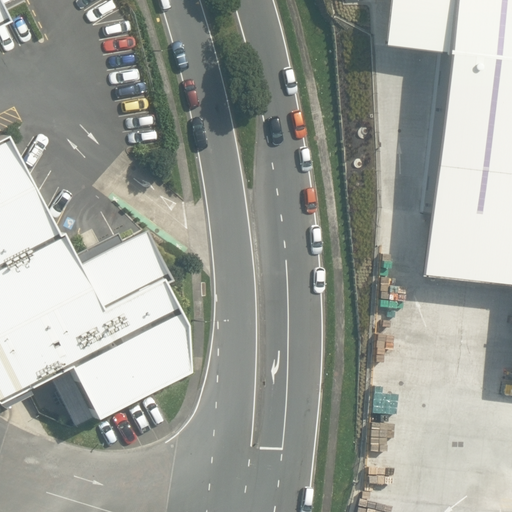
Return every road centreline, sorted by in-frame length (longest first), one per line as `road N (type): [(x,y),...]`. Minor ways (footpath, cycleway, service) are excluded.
road 1 (unclassified): [(226,511),(236,342),(232,249),(179,0)]
road 2 (unclassified): [(249,0),(278,182),(283,373),(274,511)]
